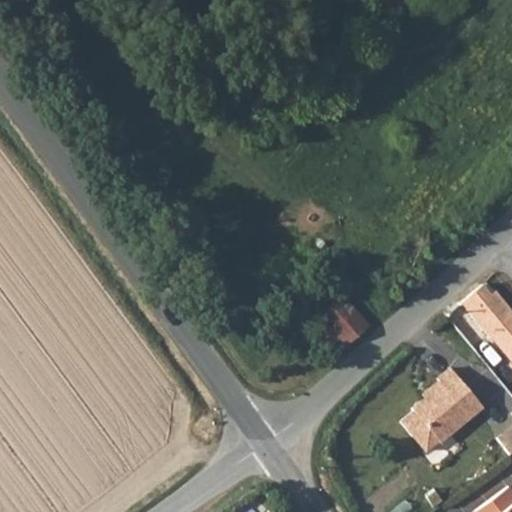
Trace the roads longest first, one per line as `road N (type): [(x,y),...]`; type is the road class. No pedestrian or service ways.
road 1 (tertiary): [(0,87),(263,445)]
road 2 (residential): [(263,445),(486,251)]
